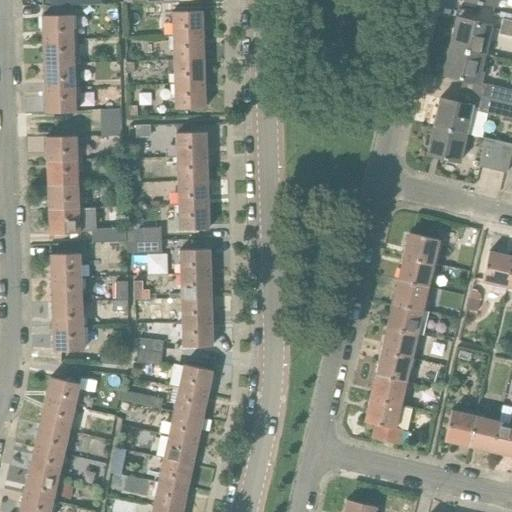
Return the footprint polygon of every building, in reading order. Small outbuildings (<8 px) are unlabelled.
[(477,4),(498,9),(499,0),(466,0),(477,3),(477,4)] [(172,37),(202,36),(202,11),(171,12),(172,37)] [(43,41),(74,40),(73,15),(42,17),(43,41)] [(451,48),(485,56),(492,27),(458,19),(451,48)] [(499,35),(511,37),(511,21),(503,20),(499,35)] [(173,61),(203,60),(202,36),(172,37),(173,61)] [(44,65),(75,64),(74,40),(43,41),(44,65)] [(445,76),(481,84),(485,67),(483,66),(485,56),(451,48),(445,76)] [(173,85),(204,84),(203,60),(173,61),(173,85)] [(44,88),(75,87),(75,64),(44,65),(44,88)] [(173,85),(174,110),(205,109),(204,84),(173,85)] [(484,97),(511,103),(511,98),(511,90),(486,85),(484,97)] [(45,114),(76,112),(75,87),(44,88),(45,114)] [(480,112),(511,120),(511,103),(484,97),(480,112)] [(433,127),(467,135),(473,107),(439,99),(433,127)] [(101,124),(122,123),(121,110),(100,110),(101,124)] [(101,137),(122,137),(122,123),(101,124),(101,137)] [(467,135),(433,127),(426,155),(460,163),(467,135)] [(176,159),(206,158),(206,132),(175,133),(176,159)] [(47,162),(77,161),(77,136),(46,137),(47,162)] [(478,167),(507,174),(511,150),(511,145),(485,139),(478,167)] [(176,182),(207,181),(206,158),(176,159),(176,182)] [(48,186),(78,185),(77,161),(47,162),(48,186)] [(177,206),(208,205),(207,181),(176,182),(177,206)] [(49,210),(79,209),(78,185),(48,186),(49,210)] [(177,206),(178,231),(209,230),(208,205),(177,206)] [(126,228),(98,229),(97,209),(79,209),(49,210),(50,235),(92,233),(92,244),(126,243),(126,228)] [(134,242),(162,241),(161,228),(133,229),(134,242)] [(403,258),(433,265),(439,240),(409,233),(403,258)] [(134,255),(162,254),(162,241),(134,242),(134,255)] [(179,276),(210,275),(209,249),(179,250),(179,276)] [(482,283),(506,289),(511,263),(511,257),(489,252),(482,283)] [(51,279),(81,278),(81,254),(50,255),(51,279)] [(398,281),(428,288),(433,265),(403,258),(398,281)] [(180,299),(211,298),(210,275),(179,276),(180,299)] [(52,304),(82,302),(81,278),(51,279),(52,304)] [(392,304),(422,311),(428,288),(398,281),(392,304)] [(127,282),(116,282),(116,301),(129,301),(128,282),(127,282)] [(133,300),(145,299),(144,283),(132,283),(133,300)] [(181,323),(212,322),(211,298),(180,299),(181,323)] [(113,302),(113,312),(129,312),(129,301),(116,301),(113,301),(113,302)] [(53,327),(83,326),(82,302),(52,304),(53,327)] [(387,327),(417,334),(422,311),(392,304),(387,327)] [(181,323),(182,348),(212,347),(212,322),(181,323)] [(53,352),(84,351),(83,326),(53,327),(53,352)] [(381,352),(411,359),(417,334),(387,327),(381,352)] [(137,351),(162,354),(163,342),(139,339),(137,351)] [(136,364),(161,366),(162,354),(137,351),(136,364)] [(375,376),(406,383),(411,359),(381,352),(375,376)] [(100,365),(124,367),(125,355),(101,353),(100,365)] [(177,389),(207,395),(212,371),(182,365),(177,389)] [(370,399),(400,406),(406,383),(375,376),(370,399)] [(45,401),(75,408),(81,384),(50,377),(45,401)] [(172,412),(202,418),(207,395),(177,389),(172,412)] [(119,401),(161,410),(163,400),(122,391),(119,401)] [(401,430),(395,428),(400,406),(370,399),(365,422),(379,426),(375,440),(397,445),(401,430)] [(39,426),(69,433),(75,408),(45,401),(39,426)] [(444,441),(468,447),(475,416),(452,410),(444,441)] [(167,436),(197,442),(202,418),(172,412),(167,436)] [(468,447),(492,452),(499,421),(475,416),(468,447)] [(492,452),(511,456),(511,424),(499,421),(492,452)] [(34,450),(64,456),(69,433),(39,426),(34,450)] [(162,459),(192,466),(197,442),(167,436),(162,459)] [(29,472),(59,479),(64,456),(34,450),(29,472)] [(157,483),(187,489),(192,466),(162,459),(157,483)] [(23,495),(53,502),(59,479),(29,472),(23,495)] [(152,507),(176,511),(182,511),(187,489),(157,483),(152,507)] [(19,511),(51,511),(53,502),(23,495),(19,511)] [(343,511),(374,511),(375,507),(346,500),(343,511)]
